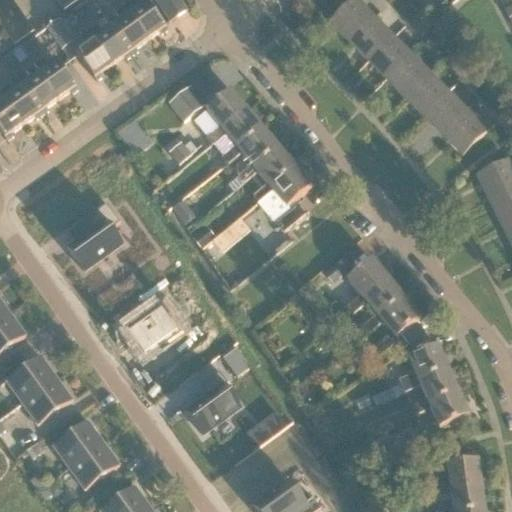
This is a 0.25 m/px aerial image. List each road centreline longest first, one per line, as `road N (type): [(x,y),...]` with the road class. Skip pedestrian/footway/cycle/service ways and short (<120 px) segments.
road 1 (residential): [(511,379),(486,337),(229,32)]
road 2 (residential): [(208,511),(0,225)]
road 3 (residential): [(0,195),(229,32)]
